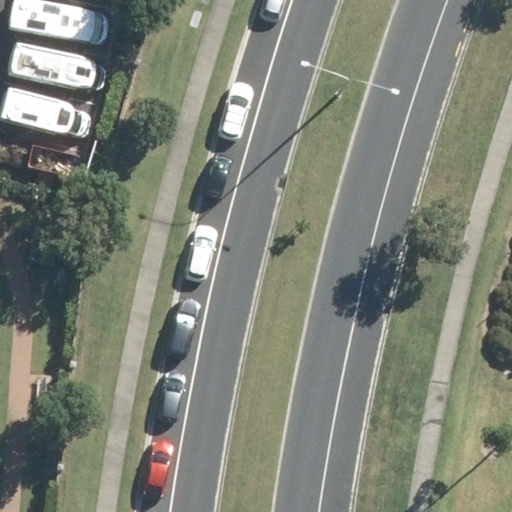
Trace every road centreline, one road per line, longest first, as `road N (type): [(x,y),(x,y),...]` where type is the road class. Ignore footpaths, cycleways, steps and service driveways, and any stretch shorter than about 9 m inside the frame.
road 1 (secondary): [(437,0),(376,165),(308,511)]
road 2 (secondary): [(200,511),(261,187),(325,0)]
